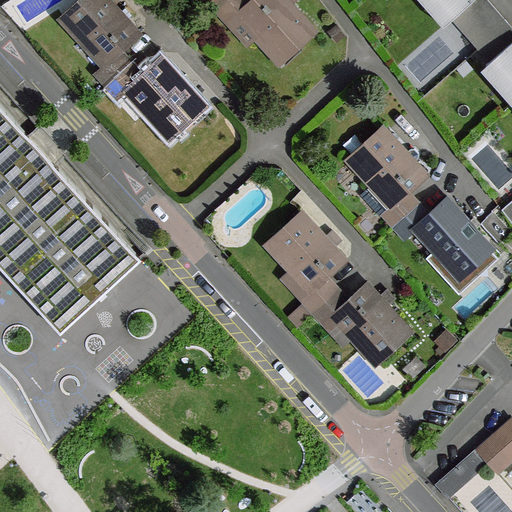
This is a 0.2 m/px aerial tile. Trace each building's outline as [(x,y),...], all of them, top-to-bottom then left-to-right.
[(108,0),(80,0),(62,17),(107,65),(122,51),(140,35),(113,5),(108,0)] [(217,12),(229,0),(206,0),(217,12)] [(237,14),(252,0),(229,0),(217,12),(228,23),(237,14)] [(314,32),(284,0),(252,0),(237,14),(282,62),(314,32)] [(435,0),(453,19),(473,0),(435,0)] [(491,61),(511,42),(511,26),(489,0),(473,0),(453,19),(479,48),(491,61)] [(511,85),(511,42),(491,61),(487,65),(503,83),(507,80),(511,85)] [(122,51),(107,65),(97,74),(108,86),(133,63),(122,51)] [(160,58),(143,74),(129,87),(174,136),(206,106),(160,58)] [(143,74),(133,63),(108,86),(118,98),(129,87),(143,74)] [(0,263),(62,331),(141,258),(45,150),(0,102),(0,263)] [(374,184),(394,206),(409,192),(428,175),(383,127),(350,157),(374,184)] [(381,217),(384,215),(394,206),(374,184),(361,195),(381,217)] [(420,204),(409,192),(394,206),(384,215),(395,227),(420,204)] [(448,199),(430,215),(415,229),(460,277),(493,247),(469,222),(448,199)] [(430,215),(420,204),(395,227),(405,238),(415,229),(430,215)] [(294,269),(314,291),(329,277),(348,260),(303,212),(270,242),(294,269)] [(193,320),(151,274),(107,314),(149,360),(193,320)] [(340,289),(329,277),(314,291),(304,300),(307,303),(315,312),(340,289)] [(368,283),(350,300),(335,314),(380,362),(413,332),(389,306),(368,283)] [(350,300),(340,289),(315,312),(325,323),(335,314),(350,300)] [(315,312),(307,303),(293,317),(300,326),(315,312)] [(511,461),(511,418),(478,448),(489,460),(500,473),(511,461)] [(489,460),(478,448),(466,459),(476,471),(489,460)] [(466,459),(450,473),(460,485),(476,471),(466,459)] [(460,485),(450,473),(437,485),(448,497),(460,485)]
